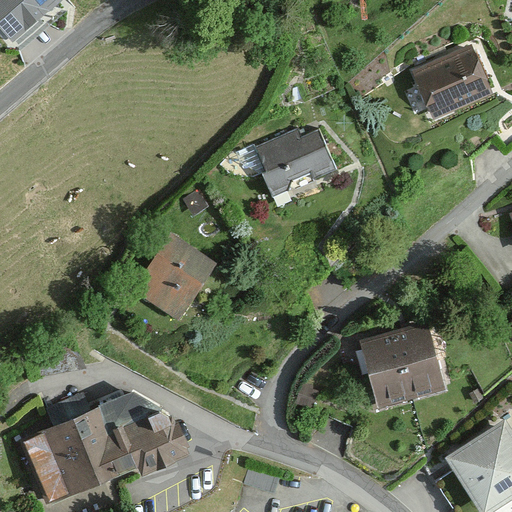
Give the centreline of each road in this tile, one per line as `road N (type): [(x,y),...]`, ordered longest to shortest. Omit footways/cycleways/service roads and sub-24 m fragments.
road 1 (residential): [(302,458),(270,426),(271,394),(287,363),(511,164)]
road 2 (residential): [(302,458),(98,365)]
road 3 (residential): [(0,102),(134,0)]
